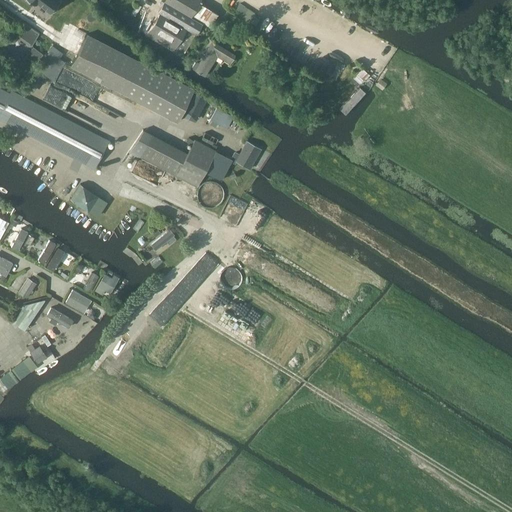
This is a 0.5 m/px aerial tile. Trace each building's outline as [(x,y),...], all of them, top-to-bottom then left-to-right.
[(31,0),(36,4),(37,3),(50,13),(60,2),(59,1),(57,0),(31,0)] [(160,13),(147,35),(173,50),(183,57),(196,35),(197,36),(201,31),(204,24),(209,28),(217,14),(198,3),(199,0),(164,0),(164,2),(166,3),(160,13)] [(240,3),(236,9),(245,14),(241,20),(247,24),(249,21),(256,25),(257,23),(260,20),(253,15),(255,13),(240,3)] [(32,45),(39,35),(27,27),(28,25),(23,22),(21,27),(24,29),(19,37),(32,45)] [(177,122),(194,90),(89,35),(72,68),(177,122)] [(193,65),(192,67),(192,69),(193,70),(195,70),(204,76),(205,75),(206,73),(217,56),(229,64),(234,55),(212,42),(199,63),(197,62),(195,63),(193,64),(193,65)] [(7,70),(8,67),(2,64),(0,67),(0,75),(8,78),(11,72),(7,70)] [(363,67),(358,73),(364,79),(365,80),(370,73),(363,67)] [(31,78),(25,86),(31,91),(37,83),(42,76),(43,75),(39,72),(37,70),(36,71),(31,78)] [(361,83),(364,79),(358,73),(354,77),(361,83)] [(381,78),(376,84),(384,90),(388,83),(381,78)] [(15,96),(0,88),(0,120),(95,169),(109,141),(88,129),(17,93),(15,96)] [(359,88),(340,110),(347,116),(366,94),(359,88)] [(153,135),(141,156),(196,186),(205,171),(221,180),(228,166),(230,162),(231,161),(232,160),(230,159),(227,157),(225,160),(215,154),(217,152),(197,141),(190,155),(153,135)] [(234,151),(230,159),(232,160),(231,161),(235,163),(236,162),(251,170),(263,150),(247,142),(240,154),(234,151)] [(223,199),(223,196),(223,194),(222,191),(221,189),(220,187),(218,185),(216,184),(212,183),(210,183),(208,184),(206,184),(202,187),(201,189),(200,191),(199,193),(199,196),(199,199),(200,200),(201,203),(202,204),(206,207),(208,207),(210,208),(213,208),(215,207),(219,205),(221,202),(222,201),(223,199)] [(0,237),(9,221),(0,215),(0,237)] [(171,227),(151,243),(156,248),(166,240),(170,244),(176,239),(173,235),(175,233),(171,227)] [(155,237),(160,232),(156,227),(151,232),(155,237)] [(28,234),(22,244),(25,245),(26,242),(30,245),(34,237),(28,234)] [(0,272),(6,275),(13,262),(0,254),(0,272)] [(241,283),(242,279),(242,277),(241,274),(240,273),(239,271),(238,270),(235,268),(231,267),(229,267),(226,268),(223,270),(221,274),(220,277),(219,279),(220,281),(220,283),(223,287),(224,288),(226,289),(228,290),(231,290),(233,290),(236,289),(239,287),(241,283)] [(98,284),(95,290),(102,295),(105,289),(111,292),(118,279),(119,277),(114,274),(113,276),(105,272),(98,284)] [(27,297),(36,283),(28,277),(19,292),(27,297)] [(85,312),(92,299),(73,288),(65,301),(85,312)] [(49,307),(45,314),(68,327),(72,320),(49,307)] [(35,347),(32,342),(27,346),(38,362),(47,355),(40,344),(35,347)] [(33,367),(26,358),(23,360),(23,359),(13,366),(13,367),(10,369),(11,370),(7,372),(11,377),(9,378),(12,382),(17,378),(18,379),(21,377),(31,370),(31,369),(33,367)]
